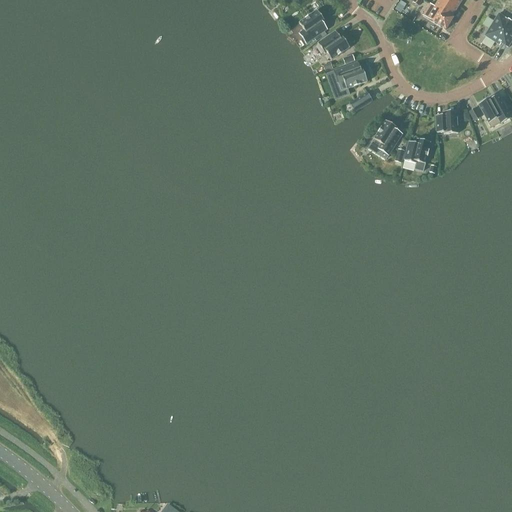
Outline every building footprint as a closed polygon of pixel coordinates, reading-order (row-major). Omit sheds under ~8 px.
[(444,0),(439,0),(435,7),(454,19),(452,18),(458,9),(444,0)] [(444,0),(458,9),(461,5),(463,0),(444,0)] [(431,5),(424,16),(446,31),(454,19),(435,7),(431,5)] [(318,11),(300,24),(305,31),(300,34),(307,45),(315,39),(317,43),(327,36),(325,33),(328,30),(324,25),(326,23),(318,11)] [(511,43),(511,23),(499,15),(485,37),(501,48),(502,46),(508,50),(511,43)] [(336,32),(318,44),(326,55),(327,54),(332,61),(350,48),(342,36),(340,38),(336,32)] [(359,63),(334,72),(342,92),(368,83),(363,69),(361,70),(359,63)] [(367,93),(350,104),(356,113),(373,102),(367,93)] [(492,98),(479,105),(492,129),(501,123),(502,124),(511,119),(498,96),(492,99),(492,98)] [(443,116),(436,117),(437,134),(444,134),(444,135),(459,134),(458,127),(460,127),(460,119),(458,119),(458,112),(443,113),(443,116)] [(374,140),(368,149),(375,154),(378,150),(388,157),(403,136),(397,132),(398,130),(386,122),(374,140)] [(409,142),(404,161),(417,164),(415,170),(424,173),(431,144),(417,140),(416,144),(409,142)] [(399,151),(396,162),(402,164),(405,153),(399,151)]
